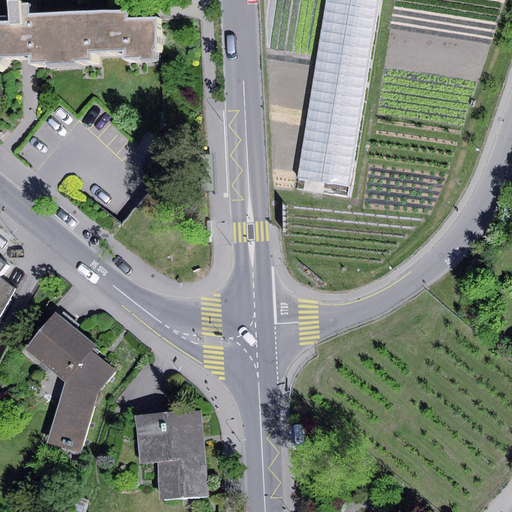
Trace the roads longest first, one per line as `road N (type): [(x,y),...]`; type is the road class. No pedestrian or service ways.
road 1 (residential): [(511,129),(477,214),(423,274),(393,298),(350,315),(274,324),(247,341)]
road 2 (residential): [(237,0),(254,314),(247,341)]
road 3 (residential): [(247,341),(169,330),(58,241)]
road 4 (residential): [(247,341),(258,377),(264,511)]
